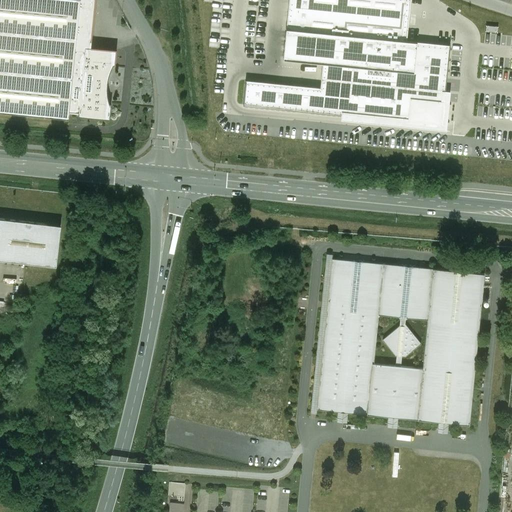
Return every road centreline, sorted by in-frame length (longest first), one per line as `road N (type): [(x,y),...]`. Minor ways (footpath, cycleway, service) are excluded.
road 1 (secondary): [(169,178),(511,213)]
road 2 (secondary): [(102,511),(147,335),(169,178)]
road 3 (unclassified): [(169,178),(165,79),(127,0)]
road 4 (tertiary): [(169,178),(0,160)]
